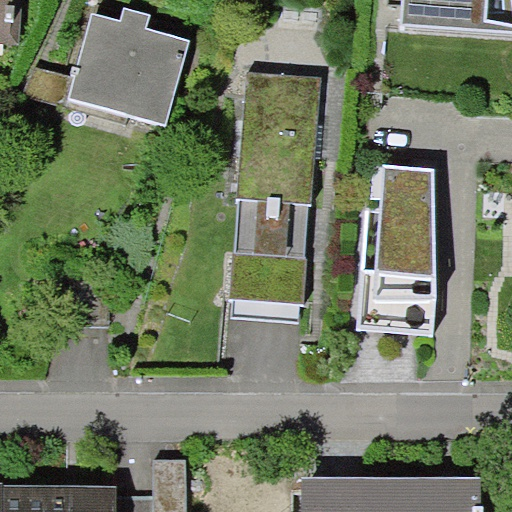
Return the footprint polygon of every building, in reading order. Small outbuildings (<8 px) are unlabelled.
[(6,28),(10,29),(11,6),(7,6),(7,0),(0,0),(0,37),(5,38),(6,28)] [(511,0),(402,0),(401,24),(511,32),(511,0)] [(88,22),(65,104),(161,131),(184,48),(169,44),(173,30),(120,15),(116,29),(88,22)] [(243,76),(225,306),(300,311),(318,82),(243,76)] [(433,168),(382,164),(380,207),(366,205),(358,331),(433,336),(437,296),(433,168)] [(147,489),(147,511),(180,511),(180,467),(147,467),(147,489)] [(111,511),(112,492),(2,491),(1,511),(111,511)] [(472,511),(472,492),(300,492),(299,511),(472,511)]
